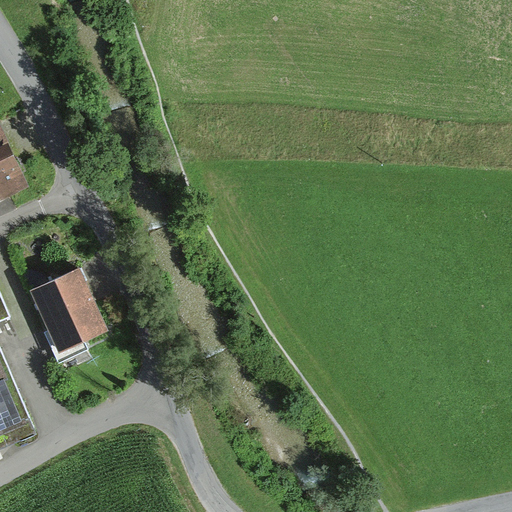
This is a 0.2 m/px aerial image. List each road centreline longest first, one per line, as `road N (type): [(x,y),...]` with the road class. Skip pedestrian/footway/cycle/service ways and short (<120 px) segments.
road 1 (unclassified): [(0,35),(131,283),(203,483),(223,511)]
road 2 (track): [(0,475),(106,418),(175,395)]
